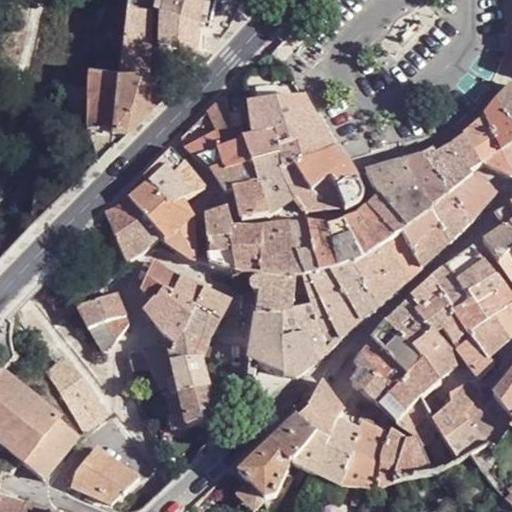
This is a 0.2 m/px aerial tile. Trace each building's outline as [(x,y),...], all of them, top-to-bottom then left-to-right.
[(121,81),(147,79),(150,47),(152,3),(149,0),(128,0),(119,76),(119,81),(121,81)] [(198,29),(203,4),(189,0),(163,0),(161,17),(198,29)] [(198,29),(208,30),(213,6),(203,4),(198,29)] [(198,29),(161,17),(160,50),(164,67),(194,68),(198,29)] [(273,81),(291,78),(286,67),(283,69),(271,72),(273,81)] [(114,136),(121,81),(119,81),(119,76),(89,74),(87,134),(107,134),(108,138),(114,136)] [(147,79),(121,81),(114,136),(129,135),(161,103),(158,90),(147,79)] [(511,86),(498,102),(511,119),(511,118),(511,86)] [(227,95),(236,147),(246,144),(250,141),(248,104),(247,92),(244,93),(227,95)] [(223,152),(236,147),(227,95),(207,114),(215,132),(223,152)] [(250,141),(323,134),(302,99),(248,104),(250,141)] [(511,150),(511,121),(511,119),(498,102),(486,116),(508,149),(510,152),(511,150)] [(246,144),(236,147),(223,152),(215,132),(207,114),(181,140),(184,150),(211,174),(227,167),(228,171),(241,169),(241,167),(252,164),(246,144)] [(485,119),(474,129),(496,160),(510,152),(508,149),(486,116),(485,119)] [(475,165),(480,171),(485,167),(496,160),(474,129),(463,139),(463,140),(475,165)] [(332,151),(323,134),(250,141),(246,144),(252,164),(256,176),(278,168),(293,163),(315,156),(316,158),(332,151)] [(454,197),(471,177),(480,171),(475,165),(463,140),(437,158),(435,154),(424,159),(454,197)] [(186,225),(193,222),(182,203),(205,192),(183,164),(170,151),(142,179),(186,225)] [(325,178),(346,163),(345,161),(341,163),(332,151),(316,158),(315,156),(293,163),(307,192),(325,178)] [(511,154),(510,152),(496,160),(485,167),(495,173),(505,177),(507,178),(509,179),(510,179),(511,178),(511,154)] [(424,159),(402,166),(430,222),(450,204),(454,197),(424,159)] [(293,163),(278,168),(292,201),(302,216),(304,217),(305,216),(306,215),(308,213),(342,211),(336,192),(325,178),(307,192),(293,163)] [(356,178),(346,163),(325,178),(336,192),(356,178)] [(256,176),(252,164),(241,167),(241,169),(228,171),(227,167),(211,174),(226,195),(234,193),(259,185),(256,176)] [(376,198),(399,245),(430,222),(402,166),(365,176),(376,198)] [(256,176),(259,185),(269,218),(292,201),(278,168),(256,176)] [(336,192),(342,211),(344,214),(352,210),(356,208),(359,205),(360,202),(362,199),(362,196),(361,193),(356,178),(336,192)] [(130,203),(159,240),(186,225),(142,179),(131,190),(130,203)] [(259,185),(234,193),(242,223),(269,218),(259,185)] [(376,198),(366,209),(386,252),(399,245),(376,198)] [(159,240),(130,203),(105,217),(126,266),(142,255),(159,240)] [(471,225),(450,204),(430,222),(448,246),(462,234),(471,225)] [(511,252),(511,209),(511,208),(496,217),(505,230),(483,244),(499,264),(509,257),(507,255),(511,252)] [(358,218),(374,260),(382,254),(386,252),(366,209),(358,218)] [(236,278),(234,231),(229,212),(199,219),(209,258),(208,268),(209,271),(236,278)] [(358,218),(342,224),(357,270),(374,260),(358,218)] [(191,265),(197,267),(193,222),(186,225),(159,240),(181,258),(191,265)] [(448,246),(430,222),(399,245),(421,271),(448,246)] [(327,229),(340,280),(344,278),(357,270),(342,224),(327,229)] [(263,230),(262,277),(300,295),(288,226),(263,230)] [(300,295),(312,301),(322,291),(307,227),(288,226),(300,295)] [(327,229),(307,227),(322,291),(323,290),(340,280),(327,229)] [(263,230),(234,231),(236,278),(238,278),(255,277),(262,277),(263,230)] [(421,271),(399,245),(386,252),(382,254),(406,284),(421,271)] [(446,270),(471,299),(496,280),(472,251),(446,270)] [(498,265),(511,285),(511,252),(507,255),(509,257),(499,264),(498,265)] [(382,254),(374,260),(357,270),(344,278),(377,310),(406,284),(382,254)] [(153,302),(181,280),(154,262),(140,291),(153,302)] [(440,291),(436,294),(454,314),(471,299),(446,270),(432,280),(440,291)] [(262,277),(255,277),(253,279),(252,281),(251,283),(251,286),(251,289),(252,291),(254,293),(256,294),(259,295),(257,319),(276,334),(291,320),(312,301),(300,295),(262,277)] [(377,310),(344,278),(340,280),(323,290),(359,324),(377,310)] [(167,340),(176,345),(194,311),(204,290),(181,280),(153,302),(144,312),(165,338),(167,340)] [(410,300),(407,304),(415,313),(436,294),(440,291),(432,280),(410,300)] [(471,299),(454,314),(457,318),(464,326),(506,292),(496,280),(471,299)] [(204,290),(194,311),(219,322),(230,302),(204,290)] [(323,290),(322,291),(312,301),(291,320),(325,356),(337,341),(359,324),(323,290)] [(511,302),(506,292),(464,326),(475,338),(494,323),(511,308),(511,302)] [(436,337),(440,332),(457,318),(454,314),(436,294),(415,313),(436,337)] [(89,331),(105,355),(116,344),(127,328),(127,320),(116,296),(80,309),(89,331)] [(407,304),(390,322),(414,353),(436,337),(415,313),(407,304)] [(511,308),(494,323),(509,341),(511,338),(511,308)] [(176,345),(170,355),(173,368),(204,361),(208,342),(219,322),(194,311),(176,345)] [(457,318),(440,332),(457,352),(475,338),(464,326),(457,318)] [(257,319),(256,326),(246,378),(267,389),(280,382),(281,377),(296,380),(315,366),(276,334),(257,319)] [(291,320),(276,334),(315,366),(325,356),(291,320)] [(423,364),(414,353),(390,322),(389,321),(372,341),(404,380),(423,364)] [(494,323),(475,338),(457,352),(480,381),(493,366),(489,359),(509,341),(494,323)] [(453,355),(436,337),(414,353),(423,364),(437,382),(456,368),(452,355),(453,355)] [(361,357),(392,393),(404,380),(372,341),(361,357)] [(146,361),(143,355),(130,354),(128,356),(130,367),(146,361)] [(161,399),(179,395),(208,388),(202,368),(204,361),(173,368),(170,355),(143,355),(146,361),(161,399)] [(379,408),(392,393),(361,357),(354,368),(359,373),(351,385),(379,408)] [(46,385),(86,434),(115,416),(87,382),(65,363),(46,385)] [(437,382),(423,364),(404,380),(392,393),(379,408),(396,425),(422,400),(441,386),(437,382)] [(511,374),(505,380),(493,399),(511,420),(511,374)] [(0,384),(0,442),(54,485),(89,444),(9,375),(0,384)] [(304,410),(295,419),(316,442),(336,422),(343,414),(321,384),(304,410)] [(437,433),(445,445),(483,410),(483,409),(484,408),(478,400),(483,397),(472,388),(471,386),(470,387),(468,387),(450,398),(451,407),(433,421),(437,433)] [(208,388),(179,395),(186,429),(217,420),(223,418),(221,413),(217,409),(213,406),(208,388)] [(495,456),(511,431),(511,420),(493,399),(488,403),(484,408),(483,409),(483,410),(445,445),(459,465),(469,459),(479,471),(495,456)] [(431,416),(422,400),(396,425),(409,436),(431,416)] [(165,435),(180,431),(177,416),(159,421),(165,435)] [(409,436),(414,440),(421,447),(434,441),(431,435),(437,433),(433,421),(431,416),(409,436)] [(295,419),(238,474),(237,476),(247,485),(264,502),(275,499),(285,473),(289,465),(292,466),(316,442),(295,419)] [(316,442),(292,466),(310,473),(339,486),(357,431),(336,422),(316,442)] [(361,425),(357,431),(339,486),(378,486),(387,438),(361,425)] [(390,432),(387,438),(378,486),(397,484),(406,442),(390,432)] [(436,477),(459,465),(445,445),(437,433),(431,435),(434,441),(421,447),(436,477)] [(406,442),(397,484),(436,477),(421,447),(414,440),(406,442)] [(130,466),(109,451),(86,473),(80,493),(95,499),(110,505),(123,510),(151,481),(130,466)] [(275,499),(264,502),(268,511),(274,511),(278,505),(293,476),(285,473),(275,499)] [(254,511),(264,502),(247,485),(236,496),(252,511),(254,511)] [(0,511),(5,511),(10,501),(0,497),(0,511)] [(10,501),(5,511),(21,511),(24,505),(10,501)]
